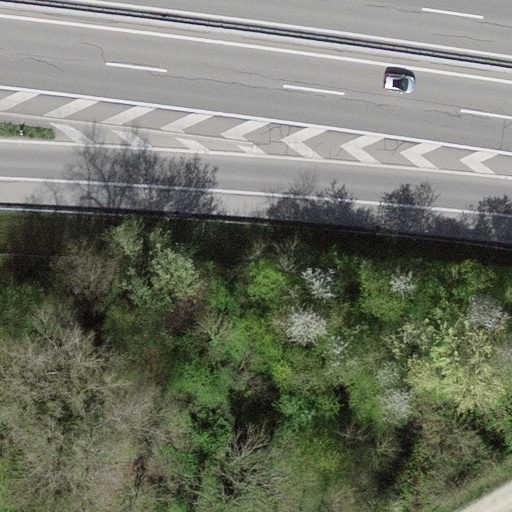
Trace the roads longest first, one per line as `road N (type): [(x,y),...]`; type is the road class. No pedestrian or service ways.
road 1 (motorway): [(0,52),(511,118)]
road 2 (motorway): [(0,163),(511,201)]
road 3 (motorway): [(511,22),(353,0)]
